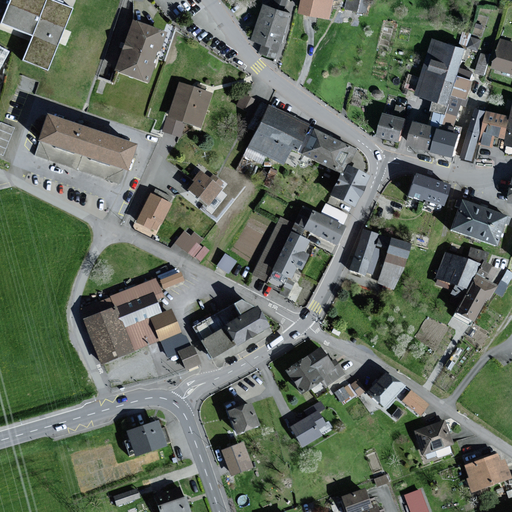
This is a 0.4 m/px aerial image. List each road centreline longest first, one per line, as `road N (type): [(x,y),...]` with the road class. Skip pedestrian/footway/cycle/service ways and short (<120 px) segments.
road 1 (residential): [(305,322),(511,452)]
road 2 (residential): [(376,158),(258,65),(209,0)]
road 3 (residential): [(108,226),(300,327)]
road 4 (residential): [(110,408),(77,305),(108,226)]
road 5 (residential): [(305,322),(342,252),(376,158)]
road 6 (residential): [(175,405),(300,327)]
road 7 (residential): [(376,158),(470,177),(511,170)]
